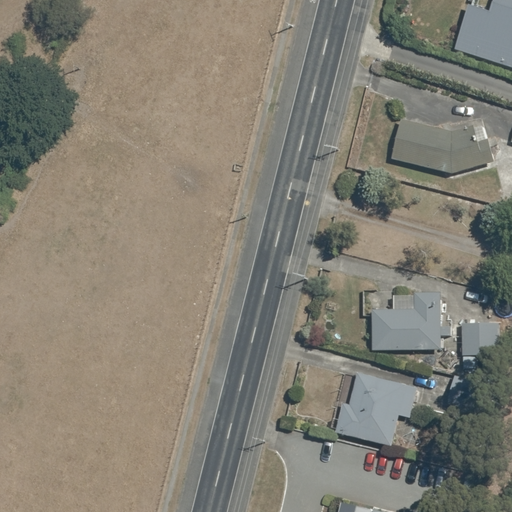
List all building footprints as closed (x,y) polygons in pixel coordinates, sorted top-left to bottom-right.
[(511,0),(496,0),(492,15),(470,8),(457,50),(511,67),(511,0)] [(444,128),(397,120),(391,159),(450,173),(493,163),(483,119),(444,128)] [(438,293),(413,293),(413,309),(371,309),(371,349),(438,349),(438,293)] [(496,355),(497,323),(460,322),(459,354),(496,355)] [(419,388),(358,374),(351,405),(342,403),(335,433),(394,446),(400,417),(412,420),(419,388)] [(486,381),(454,374),(446,406),(478,414),(486,381)]
